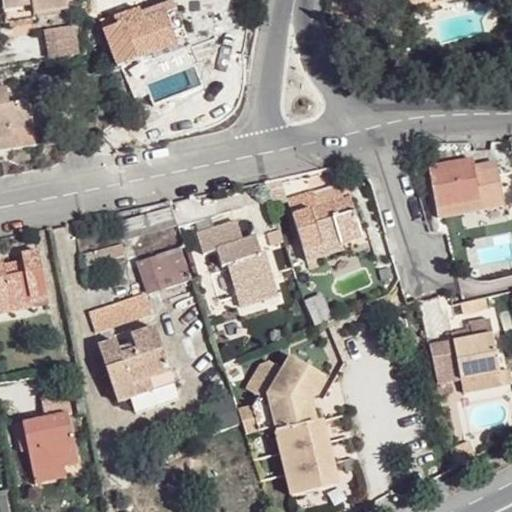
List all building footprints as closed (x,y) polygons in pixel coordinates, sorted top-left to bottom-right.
[(0,0),(0,9),(18,6),(19,14),(54,9),(52,0),(0,0)] [(138,0),(113,9),(115,17),(125,13),(129,21),(145,15),(139,0),(138,0)] [(167,7),(177,37),(186,34),(174,5),(167,7)] [(0,25),(20,23),(19,14),(18,6),(0,9),(0,25)] [(125,13),(115,17),(103,22),(115,57),(150,46),(177,37),(167,7),(145,15),(129,21),(125,13)] [(177,37),(150,46),(152,56),(179,46),(177,37)] [(0,151),(41,145),(38,126),(27,128),(22,100),(3,101),(0,84),(0,83),(0,151)] [(472,154),(428,162),(432,187),(436,211),(504,198),(495,159),(476,163),(472,154)] [(329,228),(335,239),(355,228),(334,189),(320,196),(312,178),(300,184),(289,191),(314,235),(329,228)] [(222,262),(230,292),(252,285),(249,274),(268,268),(261,248),(257,248),(252,233),(237,237),(231,219),(212,226),(193,233),(199,254),(210,251),(214,265),(222,262)] [(337,243),(335,239),(329,228),(314,235),(323,250),(337,243)] [(193,284),(184,256),(169,261),(153,266),(162,294),(193,284)] [(6,272),(0,273),(0,320),(10,318),(12,324),(34,319),(33,314),(49,311),(40,261),(24,263),(25,271),(16,273),(7,276),(6,272)] [(151,298),(162,294),(153,266),(141,270),(151,298)] [(252,285),(230,292),(234,304),(257,300),(252,285)] [(10,318),(0,320),(0,332),(51,324),(49,311),(33,314),(34,319),(12,324),(10,318)] [(454,327),(464,375),(500,367),(492,328),(477,331),(475,322),(464,324),(454,327)] [(118,413),(134,409),(132,395),(170,384),(159,341),(136,346),(141,358),(123,364),(119,352),(102,358),(118,413)] [(292,501),(329,492),(339,489),(323,425),(313,427),(307,405),(325,377),(291,355),(282,369),(265,359),(249,384),(265,395),(292,501)] [(500,367),(464,375),(466,388),(503,380),(500,367)] [(132,395),(134,409),(174,398),(170,384),(132,395)] [(32,429),(24,431),(31,458),(37,482),(65,474),(81,469),(67,424),(72,422),(67,402),(38,409),(41,427),(32,429)] [(31,458),(24,431),(15,433),(24,460),(31,458)] [(67,486),(65,474),(37,482),(39,492),(67,486)]
